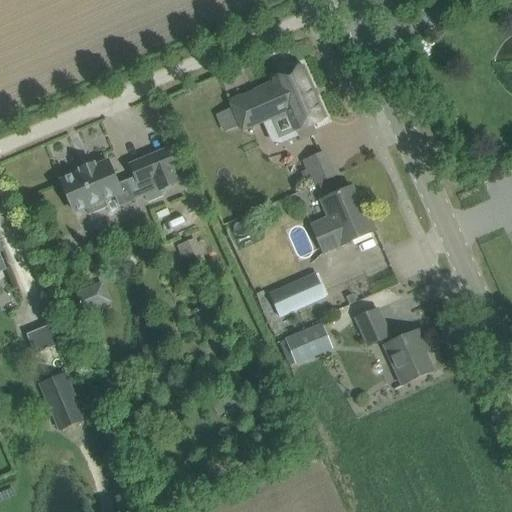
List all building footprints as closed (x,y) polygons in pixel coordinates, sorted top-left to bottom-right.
[(296,132),(327,119),(303,66),(273,79),(274,82),(254,91),(254,93),(243,97),(242,96),(229,102),(243,132),(288,112),(296,132)] [(166,150),(131,165),(139,184),(140,184),(144,193),(148,203),(163,196),(161,191),(178,184),(173,172),(174,172),(166,150)] [(119,207),(135,200),(127,182),(118,186),(108,162),(95,167),(94,165),(81,170),(82,173),(78,175),(76,172),(63,177),(64,181),(62,181),(75,215),(87,210),(88,215),(107,208),(106,202),(115,198),(119,207)] [(329,218),(311,226),(324,254),(341,246),(358,239),(376,231),(364,203),(360,205),(352,187),(335,195),(328,181),(319,185),(325,199),(321,201),(329,218)] [(209,270),(196,238),(177,246),(185,266),(183,267),(188,278),(209,270)] [(280,320),(326,299),(314,274),(269,294),(280,320)] [(104,281),(76,292),(84,314),(112,303),(104,281)] [(353,294),(346,297),(346,298),(349,306),(356,302),(353,295),(353,294)] [(356,320),(369,347),(390,337),(378,310),(356,320)] [(296,365),(333,349),(322,323),(285,339),(296,365)] [(50,324),(29,334),(38,355),(60,345),(50,324)] [(402,386),(415,380),(433,372),(422,346),(426,344),(419,330),(401,338),(384,346),(402,386)] [(59,431),(85,421),(66,373),(38,383),(59,431)] [(129,401),(119,406),(125,418),(135,413),(129,401)] [(173,408),(141,424),(146,435),(170,423),(171,425),(178,422),(176,418),(178,418),(173,408)]
